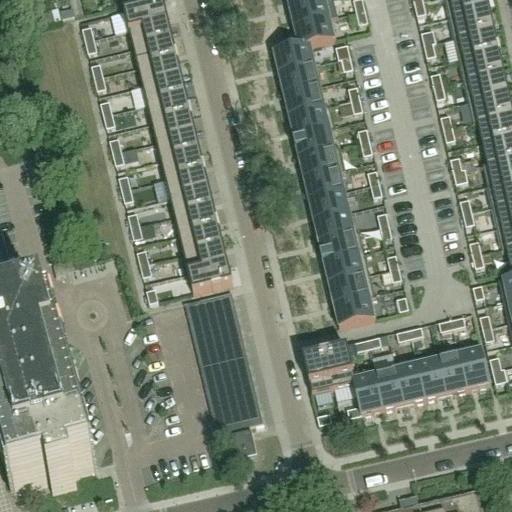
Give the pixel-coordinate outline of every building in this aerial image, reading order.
[(326,5),(324,0),(286,0),(290,13),(326,5)] [(421,0),(412,0),(415,9),(424,7),(421,0)] [(490,14),(487,0),(456,0),(449,2),(449,1),(445,2),(449,24),(490,14)] [(357,18),(366,16),(363,4),(354,6),(357,18)] [(331,25),(326,5),(290,13),(295,33),(331,25)] [(169,27),(164,7),(123,17),(128,37),(169,27)] [(426,20),(424,7),(415,9),(418,22),(426,20)] [(58,13),(52,14),(56,27),(61,25),(58,13)] [(495,36),(490,14),(449,24),(454,45),(495,36)] [(366,16),(357,18),(360,31),(369,29),(366,16)] [(336,46),(331,25),(295,33),(297,42),(299,52),(299,53),(311,50),(311,51),(336,46)] [(133,56),(173,46),(169,27),(128,37),(133,56)] [(83,35),(86,47),(95,45),(92,33),(83,35)] [(436,49),(433,36),(422,39),(424,52),(433,50),(436,49)] [(500,57),(495,36),(454,45),(459,66),(500,57)] [(98,58),(95,45),(86,47),(89,60),(98,58)] [(178,64),(173,46),(133,56),(137,74),(178,64)] [(316,71),(311,51),(311,50),(299,53),(299,52),(274,58),(279,80),(316,71)] [(436,62),(433,50),(424,52),(427,64),(436,62)] [(336,54),(339,66),(342,66),(342,65),(351,63),(348,51),(336,54)] [(505,78),(500,57),(459,66),(464,87),(505,78)] [(354,76),(351,63),(342,65),(342,66),(345,78),(354,76)] [(182,83),(178,64),(137,74),(142,93),(182,83)] [(92,72),(95,85),(104,82),(101,70),(92,72)] [(321,92),(316,71),(279,80),(284,101),(321,92)] [(509,99),(505,78),(464,87),(469,108),(509,99)] [(443,92),(440,79),(431,81),(434,94),(443,92)] [(107,95),(104,82),(95,85),(98,97),(107,95)] [(187,102),(182,83),(142,93),(147,111),(187,102)] [(325,113),(321,92),(284,101),(289,122),(326,113),(325,113)] [(446,104),(443,92),(434,94),(437,106),(446,104)] [(360,105),(358,93),(349,95),(352,107),(360,105)] [(511,120),(511,110),(509,99),(469,108),(474,130),(478,129),(478,128),(511,120)] [(192,120),(187,102),(147,111),(151,130),(192,120)] [(363,118),(360,105),(352,107),(355,120),(363,118)] [(101,109),(104,122),(113,120),(110,107),(101,109)] [(330,112),(325,113),(326,113),(289,122),(294,143),(331,134),(331,136),(335,135),(330,112)] [(116,132),(113,120),(104,122),(107,134),(116,132)] [(196,139),(192,120),(151,130),(156,149),(196,139)] [(511,142),(511,120),(478,128),(478,129),(483,149),(511,142)] [(453,134),(450,121),(441,123),(444,136),(453,134)] [(335,155),(331,136),(331,134),(294,143),(299,164),(335,155)] [(456,146),(453,134),(444,136),(447,148),(456,146)] [(370,147),(367,135),(358,137),(361,149),(370,147)] [(201,157),(196,139),(156,149),(161,167),(201,157)] [(511,164),(511,142),(483,149),(487,169),(487,170),(511,164)] [(110,147),(113,159),(122,157),(119,145),(110,147)] [(373,160),(370,147),(361,149),(364,162),(373,160)] [(340,154),(335,155),(299,164),(304,185),(341,176),(341,178),(345,177),(340,154)] [(125,170),(122,157),(113,159),(116,172),(125,170)] [(206,176),(201,157),(161,167),(165,186),(206,176)] [(462,176),(460,163),(451,165),(453,178),(462,176)] [(511,186),(511,164),(487,170),(487,169),(483,170),(488,192),(511,186)] [(465,175),(462,176),(453,178),(456,190),(468,188),(465,175)] [(170,205),(210,195),(206,176),(165,186),(170,205)] [(346,197),(341,178),(341,176),(304,185),(309,206),(346,197)] [(380,189),(377,177),(368,179),(371,191),(380,189)] [(119,184),(122,196),(131,194),(128,182),(119,184)] [(511,208),(511,186),(488,192),(492,213),(511,208)] [(383,202),(380,189),(371,191),(374,204),(383,202)] [(134,207),(131,194),(122,196),(125,209),(134,207)] [(215,213),(210,195),(170,205),(174,223),(215,213)] [(351,218),(346,197),(309,206),(314,227),(351,218)] [(472,218),(469,205),(460,207),(463,220),(472,218)] [(511,231),(511,208),(492,213),(497,234),(511,231)] [(179,242),(219,232),(215,213),(174,223),(179,242)] [(355,239),(351,218),(314,227),(319,248),(356,239),(355,239)] [(475,230),(472,218),(463,220),(466,232),(475,230)] [(128,221),(131,234),(140,232),(137,219),(128,221)] [(390,231),(387,219),(378,221),(381,234),(390,231)] [(392,244),(390,231),(381,234),(384,246),(392,244)] [(511,253),(511,231),(497,234),(502,256),(507,255),(506,254),(511,253)] [(143,244),(140,232),(131,234),(134,246),(143,244)] [(224,251),(219,232),(179,242),(184,261),(224,251)] [(360,238),(355,239),(356,239),(319,248),(324,269),(365,259),(360,238)] [(482,260),(479,247),(470,250),(473,262),(482,260)] [(55,342),(52,328),(56,327),(56,326),(51,327),(47,312),(21,320),(21,318),(19,319),(13,294),(0,248),(0,470),(8,499),(15,497),(15,498),(52,488),(54,498),(78,491),(75,481),(97,475),(97,474),(95,474),(92,475),(82,439),(72,402),(68,388),(64,374),(64,373),(66,372),(58,343),(58,341),(55,342)] [(229,269),(224,251),(184,261),(188,279),(229,269)] [(137,259),(140,271),(149,269),(146,256),(137,259)] [(370,280),(365,259),(324,269),(329,290),(370,280)] [(485,272),(482,260),(473,262),(476,274),(485,272)] [(399,274),(396,261),(388,264),(390,276),(399,274)] [(152,281),(149,269),(140,271),(143,284),(152,281)] [(234,290),(229,269),(188,279),(193,300),(234,290)] [(402,286),(399,274),(390,276),(393,288),(402,286)] [(375,302),(370,280),(329,290),(334,311),(371,302),(371,304),(375,302)] [(511,306),(511,283),(499,286),(504,309),(511,306)] [(482,291),(473,294),(476,306),(485,304),(482,291)] [(235,310),(232,299),(209,304),(211,316),(235,310)] [(376,325),(371,304),(371,302),(334,311),(339,332),(376,325)] [(406,303),(397,305),(400,318),(409,316),(406,303)] [(211,316),(209,304),(204,305),(185,310),(188,322),(211,316)] [(238,322),(235,310),(211,316),(214,328),(238,322)] [(214,328),(211,316),(188,322),(190,334),(214,328)] [(492,334),(489,321),(480,323),(483,336),(492,334)] [(241,334),(238,322),(214,328),(217,340),(241,334)] [(451,326),(454,335),(466,332),(464,323),(451,326)] [(454,335),(451,326),(439,329),(441,338),(454,335)] [(217,340),(214,328),(190,334),(193,346),(217,340)] [(422,333),(410,336),(412,345),(424,342),(422,333)] [(244,346),(241,334),(217,340),(220,352),(244,346)] [(495,346),(492,334),(483,336),(486,348),(495,346)] [(412,345),(410,336),(397,339),(399,348),(412,345)] [(196,358),(220,352),(217,340),(193,346),(196,358)] [(382,352),(380,343),(367,346),(370,355),(382,352)] [(247,358),(244,346),(220,352),(223,364),(247,358)] [(370,355),(367,346),(355,349),(357,358),(370,355)] [(490,391),(480,350),(457,356),(459,360),(460,360),(468,396),(490,391)] [(223,364),(220,352),(196,358),(199,370),(223,364)] [(326,359),(335,395),(355,390),(356,390),(354,381),(348,354),(326,359)] [(250,370),(247,358),(223,364),(226,375),(250,370)] [(304,364),(313,400),(335,395),(326,359),(304,364)] [(460,360),(459,360),(439,365),(447,401),(468,396),(460,360)] [(490,365),(493,377),(502,375),(499,363),(490,365)] [(226,375),(223,364),(199,370),(202,381),(226,375)] [(447,401),(439,365),(418,370),(426,406),(447,401)] [(253,382),(250,370),(226,375),(229,388),(253,382)] [(397,375),(396,370),(375,376),(384,416),(405,411),(397,375)] [(426,406),(418,370),(397,375),(405,411),(426,406)] [(505,374),(502,375),(493,377),(496,390),(507,387),(505,374)] [(229,388),(226,375),(202,381),(205,393),(229,388)] [(384,416),(375,376),(354,381),(356,390),(355,390),(360,411),(362,420),(362,421),(384,416)] [(255,394),(253,382),(229,388),(232,399),(255,394)] [(232,399),(229,388),(205,393),(208,405),(232,399)] [(258,406),(255,394),(232,399),(234,411),(258,406)] [(234,411),(232,399),(208,405),(211,417),(234,411)] [(261,417),(258,406),(234,411),(237,423),(261,417)] [(237,423),(234,411),(211,417),(213,429),(237,423)] [(362,420),(360,411),(347,414),(349,423),(362,420)] [(264,429),(261,417),(237,423),(240,435),(251,432),(264,429)] [(319,421),(321,430),(333,427),(331,418),(319,421)] [(240,435),(237,423),(213,429),(216,441),(240,435)] [(258,462),(254,444),(254,443),(253,441),(252,436),(235,441),(232,442),(238,467),(245,465),(250,464),(258,462)] [(480,511),(477,497),(411,511),(480,511)]
